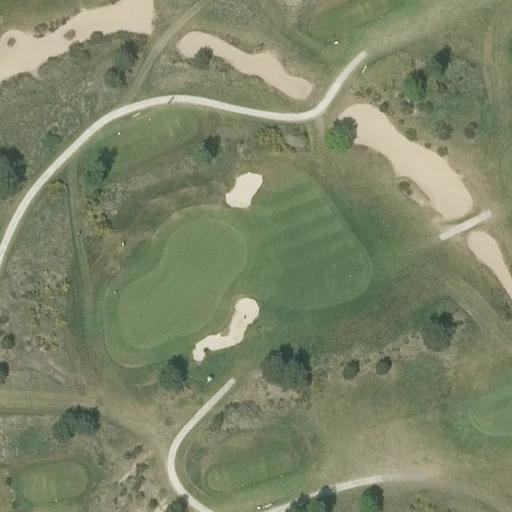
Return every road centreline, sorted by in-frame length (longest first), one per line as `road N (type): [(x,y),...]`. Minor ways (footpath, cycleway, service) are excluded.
road 1 (track): [(0,254),(41,179),(109,117),(175,103),(312,118),(358,58)]
road 2 (track): [(492,176),(477,158),(413,126),(370,86),(292,39),(260,0)]
road 3 (track): [(509,511),(422,477),(355,483),(276,511)]
road 4 (track): [(511,225),(492,176),(509,0)]
road 5 (track): [(203,511),(174,486),(167,465),(179,435),(229,383)]
road 6 (track): [(109,117),(156,43),(207,0)]
